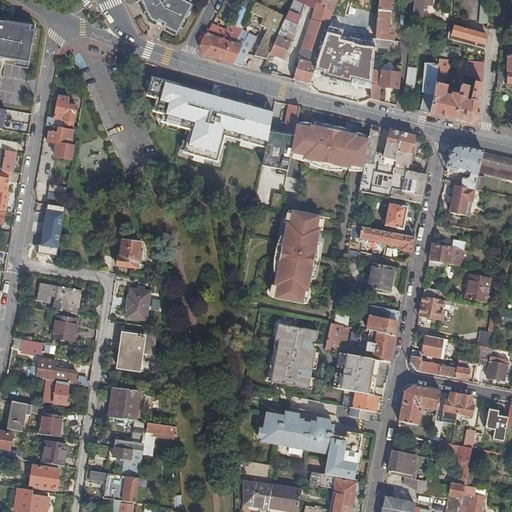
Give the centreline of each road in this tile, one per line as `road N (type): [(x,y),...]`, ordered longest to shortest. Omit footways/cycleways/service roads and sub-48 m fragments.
road 1 (unclassified): [(0,346),(58,13)]
road 2 (secondary): [(184,62),(446,131)]
road 3 (residential): [(446,131),(398,374)]
road 4 (residential): [(398,374),(372,511)]
